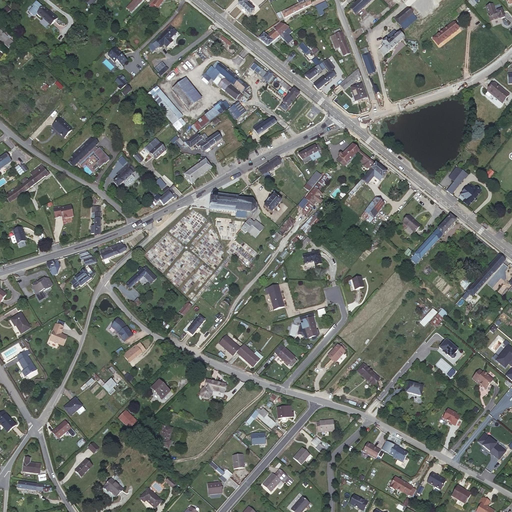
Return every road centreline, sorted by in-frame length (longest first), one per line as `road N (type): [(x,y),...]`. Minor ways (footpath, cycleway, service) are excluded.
road 1 (secondary): [(343,120),(511,256)]
road 2 (residential): [(103,279),(144,331),(279,390)]
road 3 (secondary): [(196,0),(343,120)]
road 4 (tertiary): [(343,120),(187,200)]
road 5 (unclassified): [(0,126),(134,225)]
road 6 (residential): [(103,279),(76,353),(33,427)]
road 7 (residential): [(368,418),(511,495)]
road 8 (tertiary): [(511,52),(457,85),(376,112)]
road 9 (residential): [(219,511),(319,402)]
road 10 (tertiary): [(134,225),(0,272)]
road 11 (residential): [(279,390),(339,323),(337,289)]
